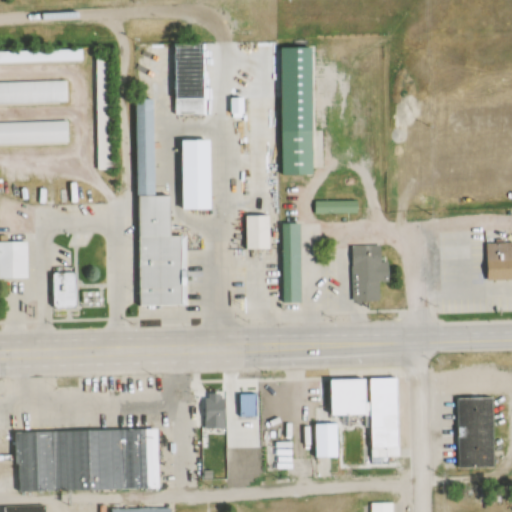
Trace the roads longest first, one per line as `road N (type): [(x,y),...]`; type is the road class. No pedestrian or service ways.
road 1 (primary): [(238,339),(511,330)]
road 2 (residential): [(416,263),(423,511)]
road 3 (primary): [(0,345),(238,339)]
